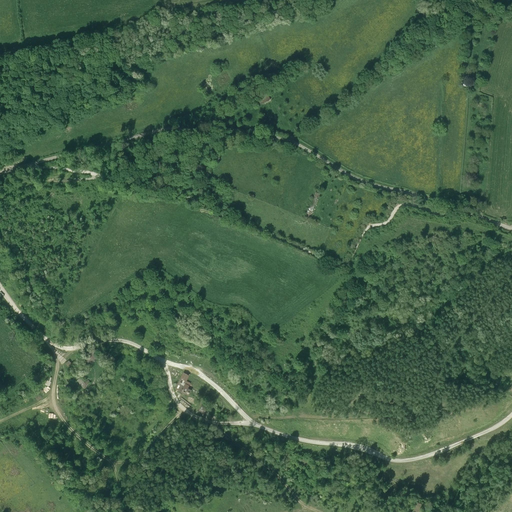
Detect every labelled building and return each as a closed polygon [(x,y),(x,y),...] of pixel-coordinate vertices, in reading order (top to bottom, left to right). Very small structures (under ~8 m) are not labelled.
[(271,98),(268,91),(258,96),(262,103),(271,98)] [(319,194),(315,192),(309,208),(313,209),(319,194)] [(96,349),(84,355),(88,362),(99,357),(96,349)] [(69,360),(65,363),(71,370),(75,367),(75,368),(80,364),(77,360),(74,363),(73,362),(71,363),(69,360)] [(80,377),(77,380),(84,389),(91,383),(88,380),(85,383),(80,377)] [(181,392),(186,381),(180,378),(174,389),(181,392)] [(191,390),(188,389),(191,383),(187,381),(184,386),(181,392),(188,396),(191,390)] [(210,410),(201,405),(198,411),(207,416),(210,410)]
